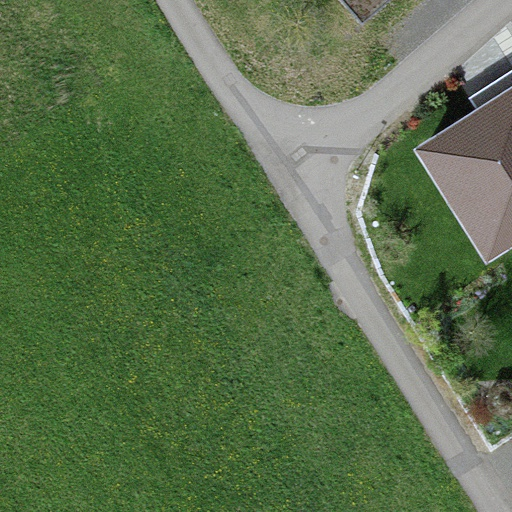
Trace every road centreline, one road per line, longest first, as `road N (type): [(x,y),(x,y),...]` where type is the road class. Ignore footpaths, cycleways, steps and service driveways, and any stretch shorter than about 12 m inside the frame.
road 1 (unclassified): [(503,511),(302,176)]
road 2 (unclassified): [(302,176),(511,0)]
road 3 (unclassified): [(182,0),(302,176)]
